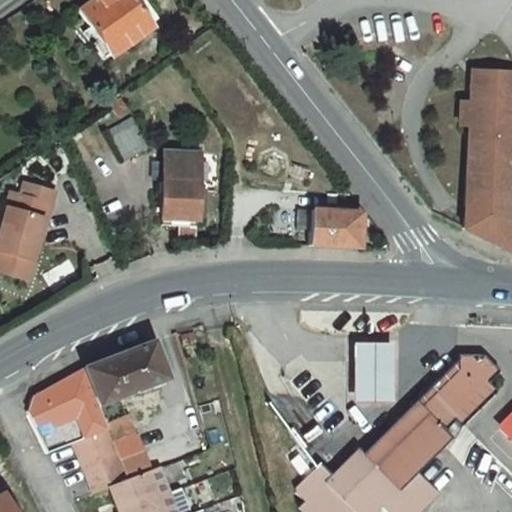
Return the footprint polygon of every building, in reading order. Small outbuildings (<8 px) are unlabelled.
[(160,25),(141,0),(97,0),(82,12),(116,57),(160,25)] [(511,68),(477,65),(474,99),(473,122),(468,190),(511,194),(511,68)] [(474,99),(465,98),(464,122),(473,122),(474,99)] [(155,152),(152,128),(124,133),(127,156),(155,152)] [(206,223),(208,165),(169,163),(167,223),(206,223)] [(465,229),(511,248),(511,235),(511,194),(468,190),(465,229)] [(55,199),(24,192),(21,204),(52,211),(55,199)] [(21,204),(11,201),(0,245),(0,281),(33,290),(41,256),(36,254),(43,226),(48,227),(52,211),(21,204)] [(372,251),(374,211),(292,211),(292,231),(306,231),(306,249),(372,251)] [(48,227),(43,226),(36,254),(41,256),(48,227)] [(168,337),(114,362),(54,389),(62,406),(90,394),(100,411),(117,402),(140,391),(182,371),(168,337)] [(356,340),(357,401),(398,400),(397,339),(356,340)] [(466,348),(419,397),(428,404),(476,358),(466,348)] [(341,511),(353,508),(356,511),(374,511),(378,511),(382,501),(397,507),(437,496),(439,488),(424,465),(456,432),(450,425),(460,415),(464,417),(499,382),(491,373),(499,366),(484,350),(476,358),(428,404),(419,397),(366,448),(360,444),(330,466),(326,462),(292,491),(297,499),(292,511),(341,511)] [(140,391),(117,402),(129,425),(142,454),(167,442),(160,427),(158,429),(140,391)] [(150,472),(142,454),(129,425),(64,447),(89,500),(99,496),(105,511),(174,511),(166,493),(156,470),(150,472)] [(192,511),(182,489),(166,493),(174,511),(192,511)] [(0,511),(14,511),(8,499),(0,502),(0,511)]
